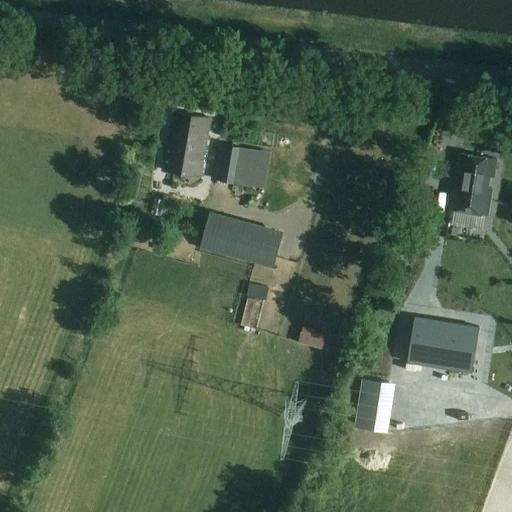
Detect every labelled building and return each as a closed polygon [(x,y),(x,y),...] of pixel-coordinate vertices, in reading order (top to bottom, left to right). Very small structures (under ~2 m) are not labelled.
[(211,119),(179,114),(176,131),(174,130),(172,143),(170,143),(165,171),(201,177),(211,119)] [(271,152),(221,143),(215,179),(265,187),(271,152)] [(497,159),(463,153),(454,210),(488,216),(497,159)] [(292,236),(211,215),(203,248),(255,262),(257,256),(285,263),(292,236)] [(269,286),(250,282),(248,295),(266,299),(269,286)]
